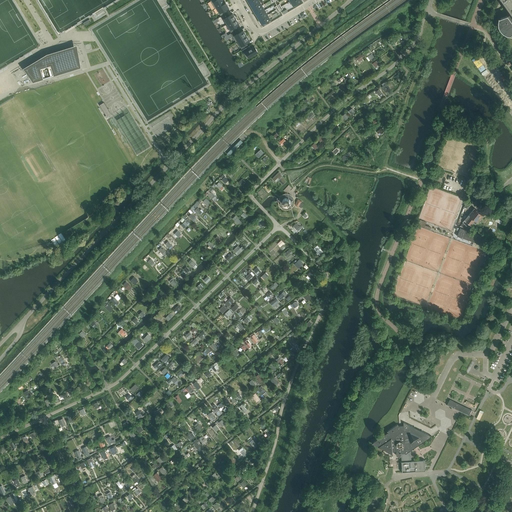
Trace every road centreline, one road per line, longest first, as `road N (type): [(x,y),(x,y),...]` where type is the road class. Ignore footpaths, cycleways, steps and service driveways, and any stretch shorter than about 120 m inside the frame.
road 1 (unclassified): [(232,97),(0,345)]
road 2 (unclassified): [(252,511),(285,395),(329,285),(279,225)]
road 3 (unclassified): [(43,419),(118,381),(279,225)]
road 4 (unclassified): [(279,225),(248,193),(401,58),(425,10)]
